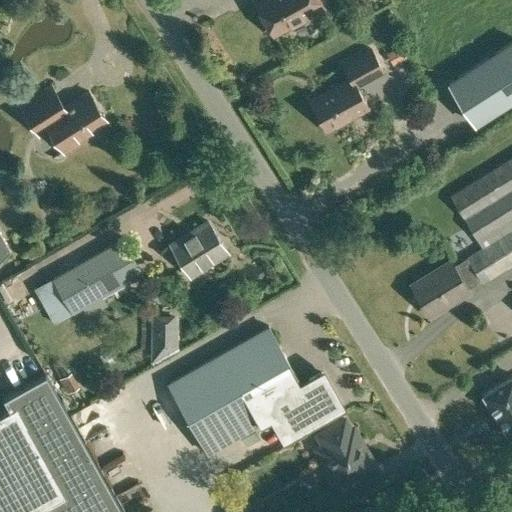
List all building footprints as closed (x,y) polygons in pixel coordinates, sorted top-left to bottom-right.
[(274,33),(322,7),(318,0),(262,0),(266,5),(260,8),(274,33)] [(511,41),(448,83),(474,123),(511,97),(511,41)] [(327,129),(368,107),(356,85),(383,70),(371,48),(343,64),(350,77),(310,99),(327,129)] [(64,107),(58,97),(51,86),(21,105),(39,134),(49,127),(64,152),(109,123),(88,91),(64,107)] [(450,259),(411,283),(430,314),(469,291),(467,288),(482,278),(484,281),(511,263),(511,156),(451,194),(483,247),(454,265),(450,259)] [(191,276),(228,253),(207,220),(170,243),(191,276)] [(0,260),(10,251),(0,232),(0,260)] [(63,319),(72,313),(144,273),(124,237),(52,277),(35,287),(54,323),(63,318),(63,319)] [(156,314),(156,317),(153,317),(153,360),(177,347),(177,317),(175,317),(175,314),(156,314)] [(269,326),(168,383),(207,452),(268,418),(279,438),(302,425),(339,404),(321,373),(317,366),(298,377),(269,326)] [(0,511),(32,511),(46,505),(49,511),(122,511),(113,496),(46,375),(4,398),(10,409),(0,413),(0,511)] [(511,375),(482,394),(509,437),(511,434),(511,375)] [(350,429),(344,419),(318,434),(323,444),(316,448),(325,463),(328,461),(333,471),(330,473),(339,487),(375,467),(353,428),(350,429)] [(250,502),(239,483),(217,496),(226,511),(260,511),(254,500),(250,502)]
